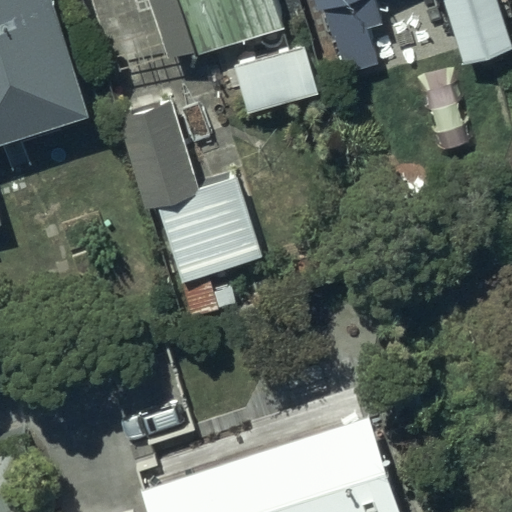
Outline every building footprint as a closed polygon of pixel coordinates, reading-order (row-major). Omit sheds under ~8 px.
[(57,0),(0,0),(0,125),(90,100),(57,0)] [(142,0),(150,23),(94,41),(103,69),(188,41),(190,49),(239,33),(245,52),(225,58),(241,108),(313,84),(297,34),(290,37),(277,0),(142,0)] [(308,0),(310,3),(317,1),(338,68),(376,56),(364,21),(377,17),(371,0),(308,0)] [(495,0),(441,0),(455,44),(504,29),(495,0)] [(237,295),(227,261),(257,252),(233,171),(197,181),(169,91),(111,109),(125,157),(94,167),(110,218),(140,208),(138,201),(151,197),(163,237),(186,311),(237,295)] [(365,408),(134,479),(143,511),(394,511),(397,511),(365,408)] [(16,428),(0,433),(0,511),(37,511),(43,510),(16,428)]
